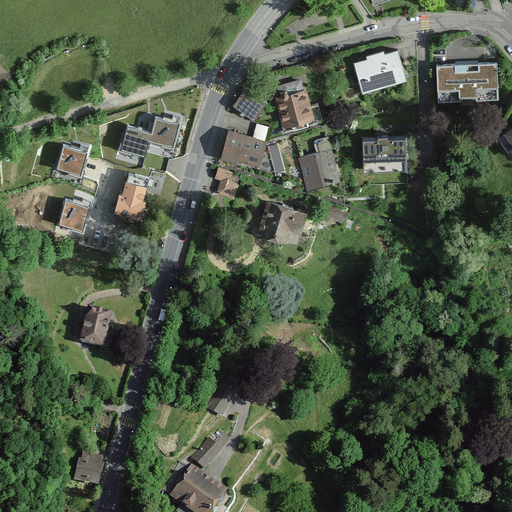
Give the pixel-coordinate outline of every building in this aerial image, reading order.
[(349,57),(358,90),(403,78),(394,45),(349,57)] [(497,60),(436,63),(438,101),(499,98),(497,60)] [(315,120),(303,79),(272,88),(284,129),(315,120)] [(243,87),(231,105),(255,120),(266,102),(243,87)] [(175,148),(181,120),(154,113),(150,130),(126,123),(118,148),(146,156),(152,140),(175,148)] [(511,117),(498,126),(511,147),(511,117)] [(264,136),(228,127),(221,155),(258,164),(264,136)] [(410,166),(410,133),(366,134),(366,166),(410,166)] [(63,137),(51,176),(80,184),(91,145),(63,137)] [(341,180),(329,138),(294,147),(306,189),(341,180)] [(280,141),(271,143),(278,171),(287,169),(280,141)] [(233,171),(219,167),(214,178),(221,179),(218,192),(234,198),(239,183),(230,179),(233,171)] [(160,194),(166,175),(151,171),(149,178),(127,171),(115,209),(139,216),(147,190),(160,194)] [(269,190),(256,227),(298,241),(310,204),(269,190)] [(84,232),(90,204),(65,198),(59,224),(84,232)] [(102,349),(110,308),(84,303),(76,343),(102,349)] [(210,408),(224,416),(239,393),(225,384),(210,408)] [(192,459),(204,469),(222,448),(211,438),(192,459)] [(97,485),(104,457),(80,451),(73,480),(97,485)] [(208,511),(225,485),(190,464),(170,497),(194,511),(208,511)]
